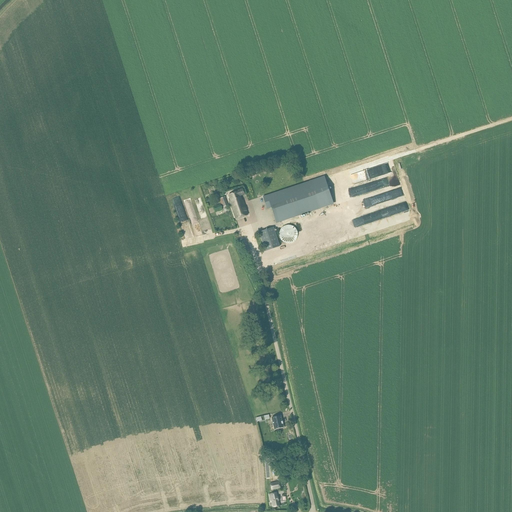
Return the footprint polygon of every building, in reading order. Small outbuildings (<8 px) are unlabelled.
[(325,176),(263,197),(267,209),(271,208),(276,224),(334,204),(326,181),(325,176)] [(372,181),(374,189),(389,185),(387,178),(372,181)] [(242,200),(241,201),(240,196),(244,194),(242,189),(238,191),(238,192),(228,195),(229,199),(228,199),(235,219),(247,215),(242,200)] [(178,197),(172,200),(183,228),(189,226),(178,197)] [(365,197),(347,202),(349,209),(367,204),(365,197)] [(344,217),(315,225),(321,244),(350,236),(344,217)] [(297,237),(297,235),(297,232),(296,230),(294,228),(292,226),(289,226),(287,226),(284,226),(282,228),(281,230),(279,232),(279,235),(280,237),(281,240),(282,242),(284,243),(287,244),(289,244),(292,243),(294,242),(296,240),(297,237)] [(259,232),(265,251),(279,247),(273,228),(259,232)] [(280,416),(271,418),(274,429),(283,427),(280,416)] [(289,465),(293,464),(292,460),(295,459),(294,456),(292,457),(291,453),(286,454),(287,458),(285,458),(285,461),(288,461),(289,465)] [(275,461),(272,461),(273,464),(276,464),(277,467),(281,466),(280,463),(282,462),(282,459),(279,460),(278,456),(274,457),(275,461)] [(270,484),(271,490),(275,489),(280,488),(279,482),(278,482),(270,484)] [(273,508),(280,506),(276,493),(269,494),(271,502),(272,501),(273,508)]
